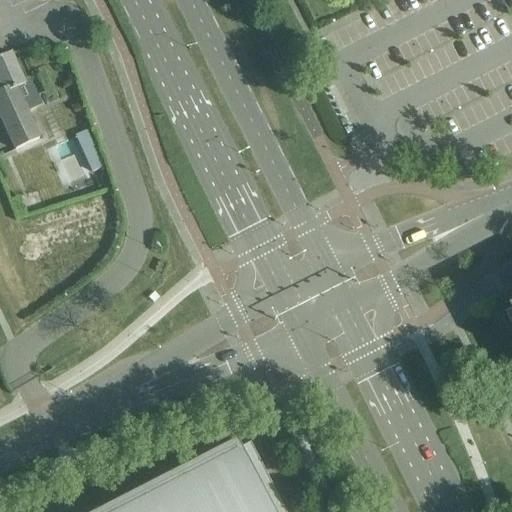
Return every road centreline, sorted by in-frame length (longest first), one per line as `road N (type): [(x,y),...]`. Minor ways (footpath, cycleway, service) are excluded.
road 1 (secondary): [(130,0),(289,305)]
road 2 (residential): [(0,459),(289,305)]
road 3 (secondary): [(333,283),(188,0)]
road 4 (secondary): [(448,511),(333,283)]
road 5 (secondary): [(289,305),(392,511)]
road 6 (tertiary): [(333,283),(511,200)]
